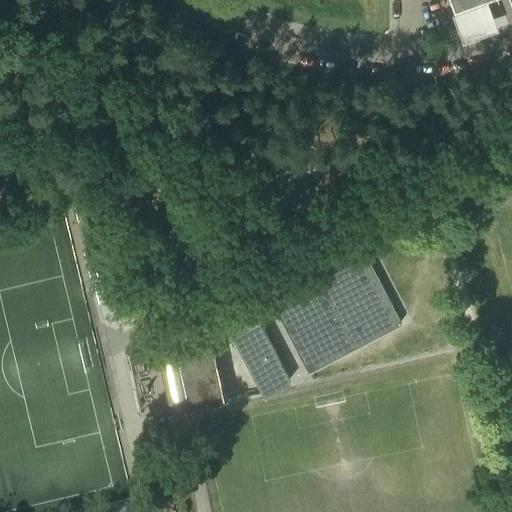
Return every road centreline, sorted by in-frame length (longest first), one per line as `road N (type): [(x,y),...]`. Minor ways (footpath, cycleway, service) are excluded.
road 1 (residential): [(511,141),(167,322)]
road 2 (residential): [(412,59),(302,49),(180,0)]
